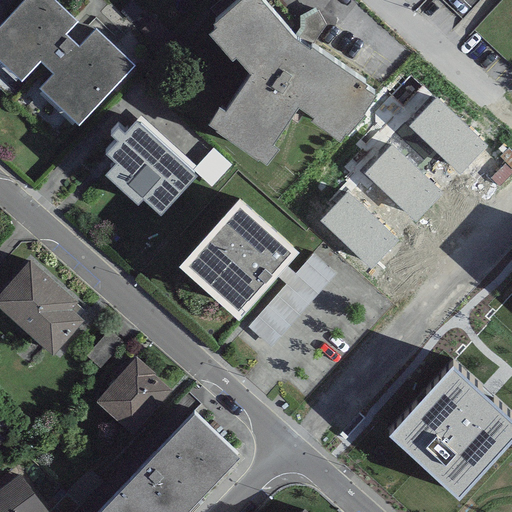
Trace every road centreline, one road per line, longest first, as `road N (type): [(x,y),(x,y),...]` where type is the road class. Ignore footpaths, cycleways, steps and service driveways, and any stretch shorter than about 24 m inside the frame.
road 1 (residential): [(286,445),(0,189)]
road 2 (residential): [(380,0),(493,101)]
